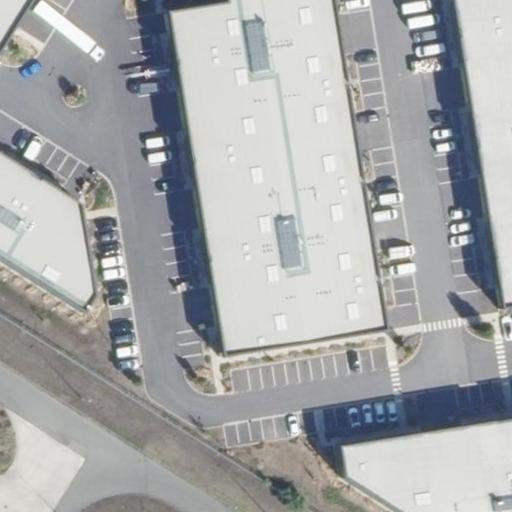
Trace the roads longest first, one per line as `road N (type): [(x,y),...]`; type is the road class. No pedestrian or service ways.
road 1 (unclassified): [(30,105),(124,164),(168,391),(208,414),(446,376),(384,0)]
road 2 (unclassified): [(95,0),(30,105)]
